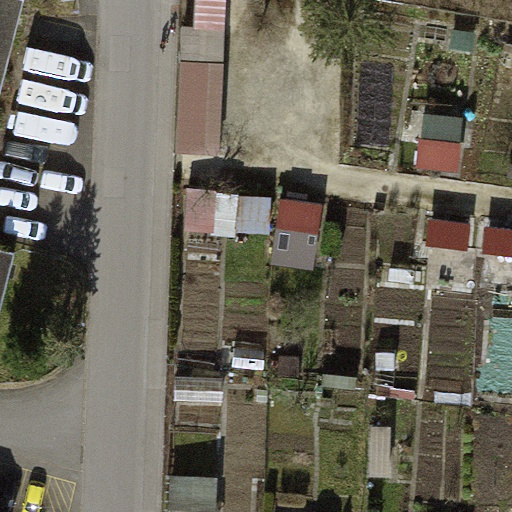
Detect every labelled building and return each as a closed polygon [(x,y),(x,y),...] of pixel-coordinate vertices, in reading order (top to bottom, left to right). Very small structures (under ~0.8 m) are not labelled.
[(0,100),(25,0),(0,0),(0,313),(15,252),(0,248),(0,100)] [(232,41),(228,41),(228,0),(193,0),(192,153),(230,154),(232,41)] [(427,168),(468,169),(468,129),(428,128),(427,168)] [(254,195),(248,228),(279,234),(285,201),(254,195)] [(324,262),(330,201),(287,197),(282,258),(324,262)] [(488,250),(487,292),(511,293),(511,222),(432,220),(432,249),(488,250)]
